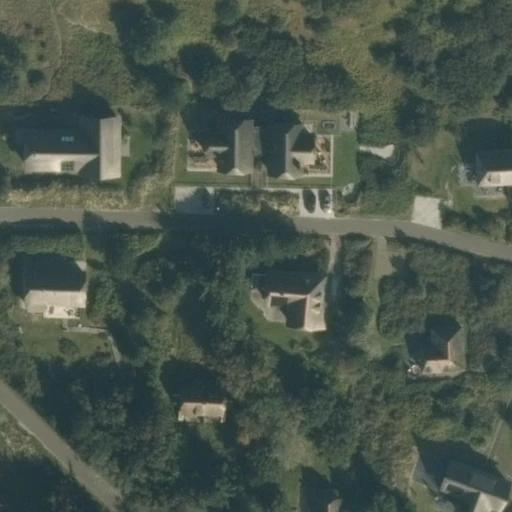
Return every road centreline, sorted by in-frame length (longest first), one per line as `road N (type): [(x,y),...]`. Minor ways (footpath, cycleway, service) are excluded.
road 1 (unclassified): [(0,221),(245,219),(379,228),(511,255)]
road 2 (unclassified): [(121,511),(0,393)]
